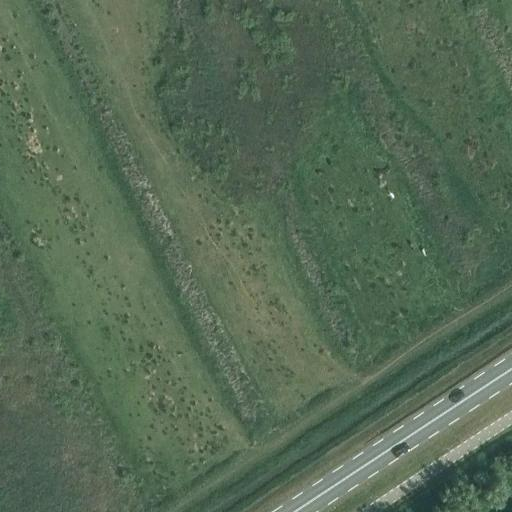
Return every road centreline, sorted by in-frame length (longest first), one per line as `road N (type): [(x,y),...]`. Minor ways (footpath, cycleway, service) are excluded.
road 1 (track): [(511,281),(176,511)]
road 2 (primary): [(294,511),(511,369)]
